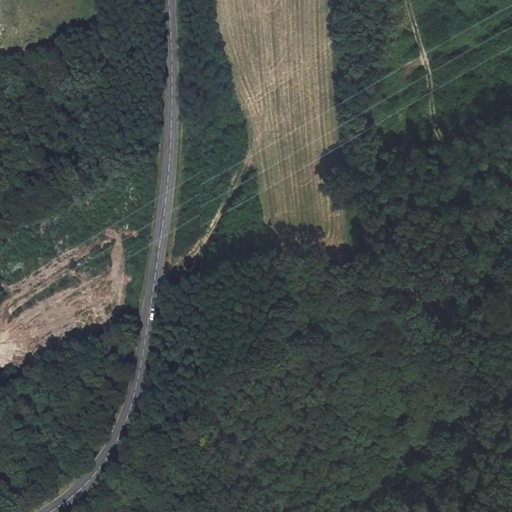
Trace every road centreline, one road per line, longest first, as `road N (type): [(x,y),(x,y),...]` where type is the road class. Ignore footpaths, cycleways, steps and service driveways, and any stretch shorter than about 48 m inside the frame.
road 1 (tertiary): [(49,511),(88,480),(115,440),(139,369),(172,107),(172,0)]
road 2 (track): [(155,274),(195,250),(250,148)]
